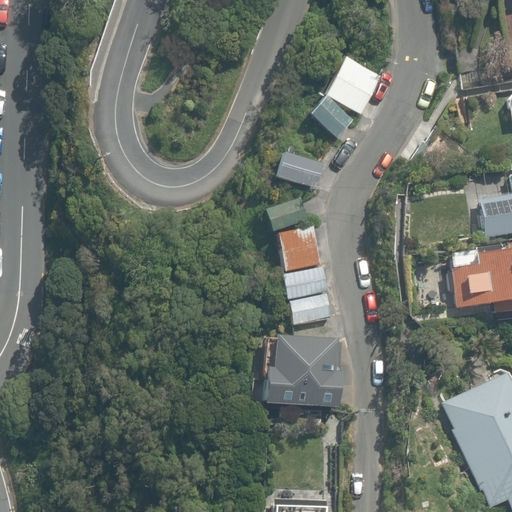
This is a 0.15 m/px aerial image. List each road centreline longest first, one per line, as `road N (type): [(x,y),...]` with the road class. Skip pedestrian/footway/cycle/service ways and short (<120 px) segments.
road 1 (residential): [(412,0),(413,59),(353,190),(349,221),(364,372),(361,511)]
road 2 (residential): [(149,0),(116,112),(132,166),(171,186),(213,168),(245,122),(293,0)]
road 3 (tertiary): [(0,356),(19,301),(30,0)]
